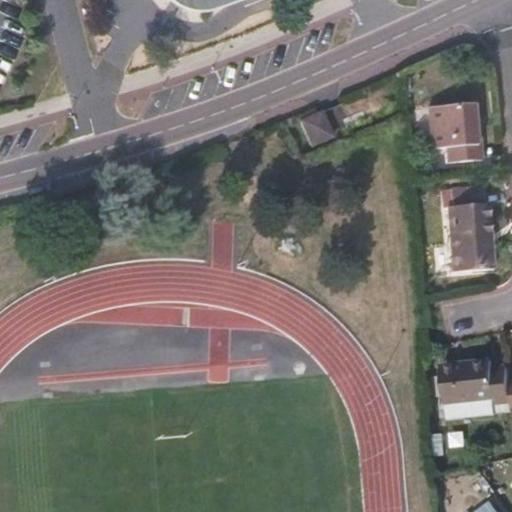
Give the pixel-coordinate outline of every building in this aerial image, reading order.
[(475,147),(472,106),(429,110),(431,150),(446,149),(446,163),(481,160),(480,146),(475,147)] [(325,139),(317,117),(296,125),(304,147),(325,139)] [(484,205),(483,189),(452,191),(453,207),(448,207),(452,273),(492,270),(488,205),(484,205)] [(496,403),(511,402),(509,378),(507,367),(491,369),(490,361),(442,366),(448,418),(497,413),(496,403)] [(511,411),(511,410),(511,402),(496,403),(497,413),(511,411)]
